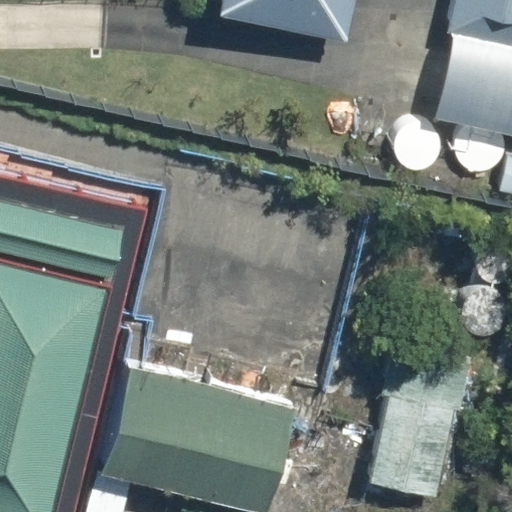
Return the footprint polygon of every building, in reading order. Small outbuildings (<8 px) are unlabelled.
[(511,0),(206,0),(206,2),(340,34),(348,0),(440,0),(435,24),(511,41),(511,0)] [(398,161),(402,162),(406,162),(407,163),(412,162),(416,161),(420,160),(424,157),(427,154),(430,150),(432,146),(433,143),(444,144),(444,147),(446,151),(448,155),(451,159),(455,162),(459,164),(464,166),(469,167),(475,167),(479,166),(484,164),(488,161),(491,158),(494,154),(497,150),(498,146),(499,141),(499,136),(498,131),(496,127),(493,123),(490,119),(486,116),(482,114),(478,112),(473,112),(468,112),(464,113),(459,114),(455,117),(451,120),(448,124),(446,128),(444,132),(444,137),(434,136),(434,133),(433,128),(431,124),(429,120),(426,117),(422,114),(418,112),(414,111),(409,110),(405,110),(400,111),(396,113),(392,116),(389,119),(386,122),(384,126),(382,131),(382,135),(382,140),(383,144),(385,148),(387,152),(390,156),(394,158),(398,161)] [(511,147),(498,147),(496,190),(511,190),(511,147)] [(0,160),(0,511),(62,511),(142,196),(0,160)] [(491,279),(487,277),(511,278),(511,243),(471,240),(469,275),(464,276),(460,278),(456,281),(453,284),(451,288),(449,293),(448,297),(448,302),(448,307),(450,311),(452,315),(455,319),(458,322),(462,325),(466,326),(471,327),(476,328),(480,327),(485,326),(489,323),(493,321),(496,317),(498,313),(500,309),(501,304),(501,300),(501,295),(499,291),(497,286),(494,283),(491,279)] [(390,341),(360,474),(432,491),(463,357),(390,341)] [(118,353),(88,460),(261,509),(291,401),(118,353)]
